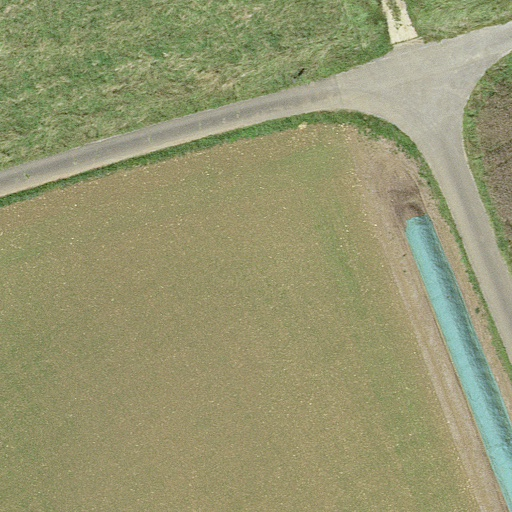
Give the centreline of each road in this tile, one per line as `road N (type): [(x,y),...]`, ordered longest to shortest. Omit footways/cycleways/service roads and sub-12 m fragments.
road 1 (track): [(422,69),(289,97),(0,188)]
road 2 (track): [(511,314),(422,69)]
